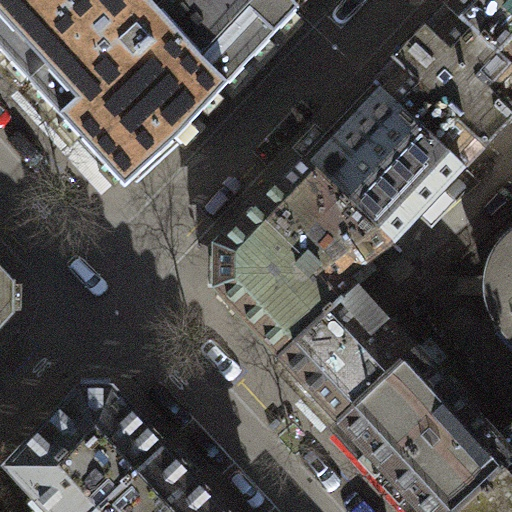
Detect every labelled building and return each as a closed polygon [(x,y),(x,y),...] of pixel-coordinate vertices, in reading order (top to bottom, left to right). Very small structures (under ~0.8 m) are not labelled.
[(0,0),(0,51),(106,167),(114,172),(125,175),(135,173),(145,169),(174,144),(206,110),(285,25),(299,10),(295,5),(289,0),(0,0)] [(511,65),(511,0),(456,0),(449,8),(510,67),(511,65)] [(511,74),(511,68),(510,67),(449,8),(432,25),(376,84),(463,167),(511,117),(491,96),(511,74)] [(402,231),(463,167),(376,84),(374,82),(301,158),(303,160),(390,243),(402,231)] [(344,278),(390,243),(303,160),(219,247),(219,287),(282,356),(355,290),(344,278)] [(511,234),(501,245),(491,261),(488,275),(487,294),(492,312),(499,325),(511,339),(511,234)] [(0,328),(13,315),(12,284),(0,270),(0,328)] [(369,305),(355,290),(282,356),(296,371),(341,420),(416,352),(403,338),(385,319),(383,321),(369,305)] [(424,511),(460,511),(511,464),(511,455),(475,415),(416,351),(416,352),(341,420),(340,421),(424,511)] [(10,468),(49,511),(95,511),(164,449),(112,392),(81,393),(45,431),(10,468)] [(222,511),(164,449),(95,511),(222,511)] [(511,511),(511,464),(460,511),(511,511)]
